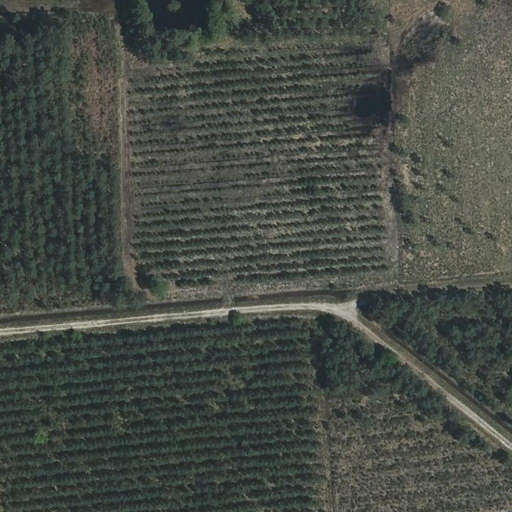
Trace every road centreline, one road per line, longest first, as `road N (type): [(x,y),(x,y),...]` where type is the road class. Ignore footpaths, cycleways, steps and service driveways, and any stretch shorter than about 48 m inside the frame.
road 1 (track): [(0,331),(324,305),(511,447)]
road 2 (track): [(344,315),(360,299),(511,285)]
